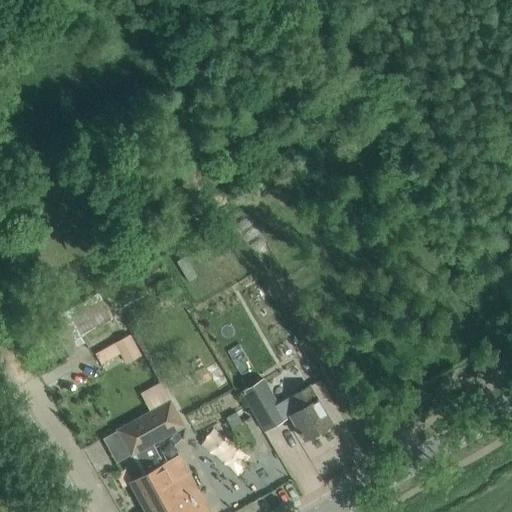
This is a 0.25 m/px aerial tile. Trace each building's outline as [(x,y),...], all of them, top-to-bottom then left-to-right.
[(198,237),(187,243),(193,252),(203,246),(198,237)] [(156,262),(140,272),(146,283),(163,273),(156,262)] [(172,288),(162,294),(168,305),(178,299),(172,288)] [(62,328),(74,349),(85,343),(82,336),(113,318),(100,295),(57,320),(62,328)] [(62,328),(49,335),(62,359),(75,351),(74,349),(62,328)] [(130,334),(114,343),(126,364),(142,356),(130,334)] [(263,431),(286,417),(278,404),(263,379),(241,392),(263,431)] [(286,417),(290,415),(300,432),(298,433),(300,436),(302,435),(305,440),(331,424),(309,386),(278,404),(286,417)] [(150,412),(117,430),(118,432),(130,455),(131,456),(135,454),(153,444),(186,426),(171,400),(150,412)] [(132,481),(130,483),(131,485),(145,511),(204,511),(175,456),(164,462),(163,463),(153,444),(135,454),(146,474),(132,481)] [(234,497),(223,503),(227,511),(232,511),(240,508),(234,497)]
